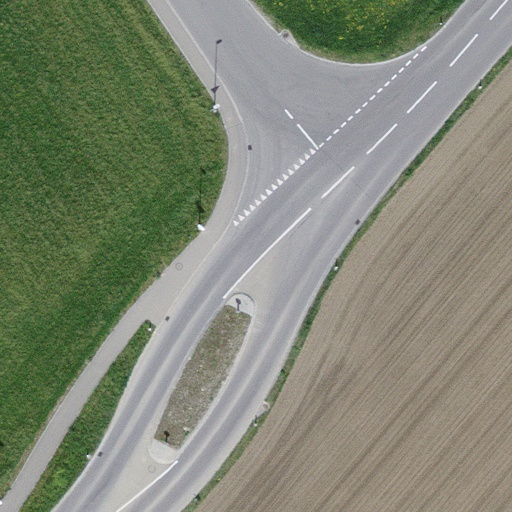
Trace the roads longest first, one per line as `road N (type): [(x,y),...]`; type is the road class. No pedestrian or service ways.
road 1 (primary): [(338,185),(254,285),(162,444),(104,511)]
road 2 (primary): [(503,0),(338,185)]
road 3 (residential): [(338,185),(212,0)]
